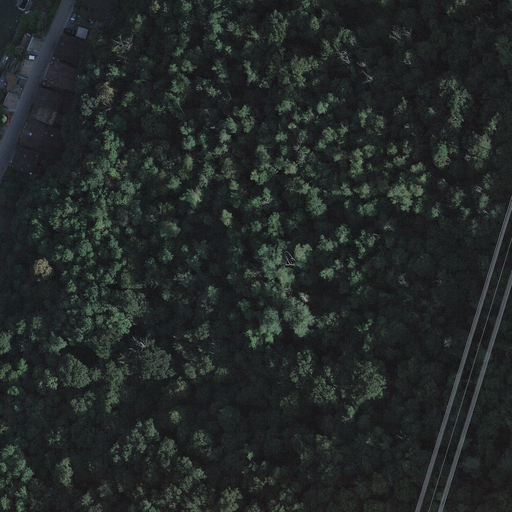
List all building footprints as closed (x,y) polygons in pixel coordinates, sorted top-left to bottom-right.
[(115,0),(80,0),(79,2),(107,17),(115,0)] [(78,68),(87,45),(60,35),(52,58),(58,60),(78,68)] [(58,60),(52,58),(41,86),(48,89),(49,85),(79,96),(87,75),(57,64),(58,60)] [(17,108),(26,78),(18,76),(13,91),(8,89),(4,104),(17,108)] [(56,114),(63,98),(38,89),(31,104),(33,105),(56,114)] [(56,114),(33,105),(28,119),(51,128),(56,114)] [(51,128),(28,119),(18,144),(54,158),(64,133),(51,128)] [(39,156),(16,148),(9,169),(32,176),(39,156)] [(19,213),(0,207),(0,232),(12,236),(19,213)]
